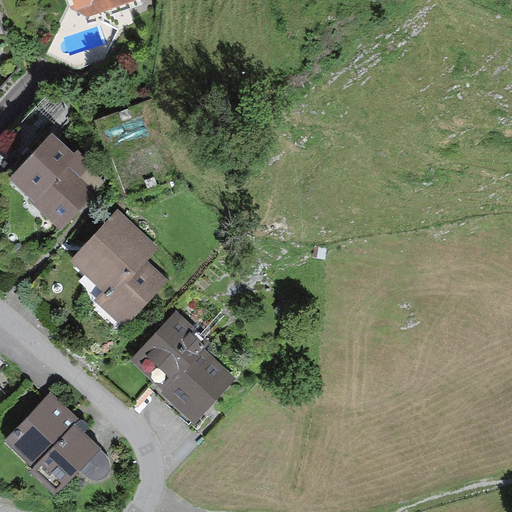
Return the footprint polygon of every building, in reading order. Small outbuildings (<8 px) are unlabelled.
[(71,0),(75,10),(89,16),(139,0),(71,0)] [(54,144),(18,182),(64,225),(100,187),(54,144)] [(162,234),(114,195),(71,245),(105,280),(134,301),(170,267),(158,244),(162,234)] [(164,395),(194,423),(231,384),(182,339),(186,335),(175,324),(138,364),(167,391),(164,395)] [(76,425),(50,400),(9,443),(60,491),(79,471),(89,480),(108,460),(73,427),(76,425)]
